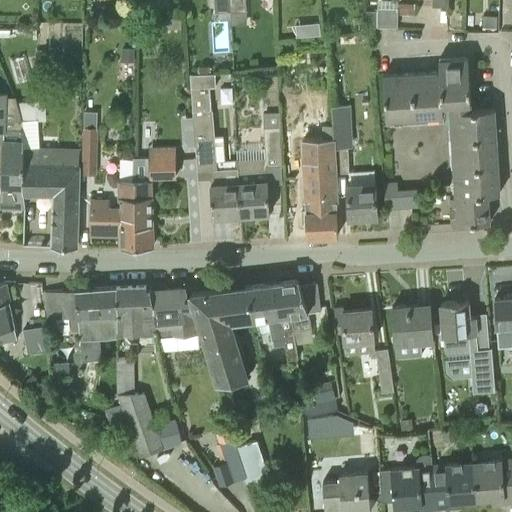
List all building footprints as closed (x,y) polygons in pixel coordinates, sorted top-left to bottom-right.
[(214,0),(215,12),(231,11),(230,0),(214,0)] [(230,0),(231,11),(232,23),(247,22),(245,0),(230,0)] [(398,4),(398,14),(414,14),(414,4),(398,4)] [(397,7),(378,7),(378,10),(367,10),(368,25),(369,25),(369,26),(397,26),(397,7)] [(482,26),(497,27),(498,15),(483,14),(482,26)] [(135,15),(123,15),(123,27),(135,27),(135,15)] [(148,18),(148,35),(160,35),(159,18),(148,18)] [(134,62),(134,48),(122,48),(122,62),(134,62)] [(387,120),(443,115),(442,103),(471,101),(468,57),(451,58),(451,63),(440,63),(440,58),(439,58),(439,71),(383,74),(387,120)] [(188,75),(197,169),(204,168),(204,163),(215,162),(210,110),(211,110),(210,86),(215,85),(215,73),(200,74),(188,75)] [(15,96),(7,95),(7,93),(0,93),(0,127),(22,129),(22,119),(15,96)] [(22,119),(34,119),(34,102),(17,102),(22,119)] [(333,125),(334,137),(335,171),(348,171),(347,145),(352,145),(350,104),(332,104),(333,125)] [(450,196),(452,223),(490,221),(488,193),(500,192),(495,108),(448,111),(456,196),(450,196)] [(84,110),(84,126),(83,171),(96,172),(97,126),(98,110),(84,110)] [(264,113),(265,158),(237,159),(238,167),(241,214),(270,212),(267,183),(267,164),(281,164),(280,112),(264,113)] [(333,125),(322,125),(322,138),(334,137),(333,125)] [(27,168),(28,147),(24,147),(22,129),(0,127),(0,170),(26,171),(26,168),(27,168)] [(338,234),(335,171),(334,137),(322,138),(302,138),(308,236),(338,234)] [(80,149),(51,148),(28,147),(27,168),(26,168),(26,171),(25,193),(53,194),(51,245),(77,245),(80,149)] [(133,156),(133,180),(122,180),(122,194),(122,206),(122,214),(135,214),(136,224),(152,225),(152,180),(151,180),(151,177),(176,176),(176,155),(133,156)] [(238,167),(224,168),(216,168),(216,177),(217,182),(215,182),(215,183),(210,184),(212,216),(241,214),(238,167)] [(25,208),(25,193),(26,171),(0,170),(0,179),(2,180),(1,207),(25,208)] [(348,181),(349,218),(377,216),(375,180),(348,181)] [(385,182),(386,207),(399,207),(399,188),(398,182),(385,182)] [(152,246),(152,225),(136,224),(135,214),(122,214),(122,206),(109,205),(109,198),(91,197),(91,215),(90,215),(90,234),(121,234),(121,246),(152,246)] [(300,283),(299,279),(274,282),(285,344),(288,358),(297,356),(292,329),(311,326),(309,313),(321,311),(316,281),(300,283)] [(0,341),(14,338),(5,280),(0,280),(0,341)] [(274,282),(246,285),(255,318),(254,318),(255,322),(257,322),(259,333),(271,331),(274,346),(285,344),(274,282)] [(146,285),(116,286),(117,336),(119,336),(118,333),(157,332),(157,331),(158,323),(156,289),(150,289),(151,290),(146,291),(146,285)] [(255,318),(246,285),(245,285),(245,286),(229,288),(229,287),(191,292),(218,383),(247,378),(230,322),(254,318),(255,318)] [(116,286),(76,288),(79,326),(82,361),(102,359),(100,338),(117,336),(116,286)] [(159,337),(176,336),(178,349),(200,347),(199,333),(186,288),(186,287),(156,289),(158,323),(157,331),(157,332),(158,332),(159,337)] [(79,326),(76,288),(46,291),(49,328),(79,326)] [(511,295),(509,295),(509,296),(495,298),(499,343),(511,342),(511,295)] [(496,388),(494,363),(492,343),(486,344),(479,340),(477,340),(476,336),(477,336),(475,313),(469,313),(468,300),(441,302),(443,322),(444,335),(446,335),(447,338),(444,339),(445,354),(446,354),(447,370),(455,376),(472,375),(473,390),(496,388)] [(422,354),(420,341),(435,339),(430,303),(429,303),(430,309),(418,309),(418,304),(392,306),(396,356),(422,354)] [(371,351),(370,341),(375,340),(371,308),(344,309),(344,306),(334,307),(337,331),(346,330),(347,342),(345,342),(347,354),(371,351)] [(28,352),(51,349),(47,325),(24,329),(28,352)] [(381,390),(394,389),(389,347),(376,349),(381,390)] [(121,394),(135,394),(134,359),(118,359),(120,390),(121,394)] [(312,384),(316,402),(336,397),(332,380),(312,384)] [(144,394),(135,394),(121,394),(123,402),(130,425),(139,455),(163,447),(155,425),(144,394)] [(336,397),(316,402),(316,404),(307,406),(309,415),(338,408),(336,397)] [(114,429),(130,425),(123,402),(106,407),(114,429)] [(211,417),(219,442),(232,438),(224,413),(211,417)] [(308,438),(340,435),(337,413),(306,418),(308,438)] [(411,418),(399,420),(401,430),(412,428),(411,418)] [(456,428),(441,429),(442,441),(457,440),(456,428)] [(257,439),(235,446),(248,485),(264,480),(270,478),(257,439)] [(417,510),(436,508),(432,464),(432,454),(428,453),(422,453),(417,456),(415,465),(391,467),(394,506),(417,504),(417,510)] [(500,503),(511,501),(511,457),(492,459),(473,460),(477,499),(500,497),(500,503)] [(233,480),(226,460),(222,462),(213,465),(220,485),(233,480)] [(473,460),(432,464),(436,508),(455,506),(454,501),(477,499),(473,460)] [(321,482),(324,511),(358,511),(359,510),(371,509),(366,470),(336,472),(337,481),(321,482)]
